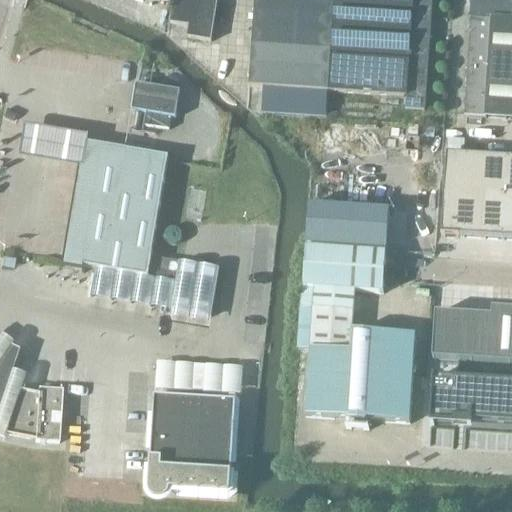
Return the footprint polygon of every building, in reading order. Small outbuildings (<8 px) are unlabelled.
[(219,0),(176,0),(172,27),(190,29),(188,41),(212,45),(219,0)] [(256,0),(251,89),(332,94),(337,0),(256,0)] [(337,0),(332,94),(330,121),(430,127),(431,112),(427,112),(434,0),(337,0)] [(511,0),(472,0),(465,118),(511,121),(511,0)] [(133,112),(177,120),(181,93),(138,86),(133,112)] [(83,272),(84,268),(68,266),(88,146),(90,138),(23,126),(17,158),(80,169),(63,269),(83,272)] [(84,268),(148,280),(152,259),(169,159),(88,146),(68,266),(84,268)] [(511,160),(448,156),(442,238),(511,242),(511,160)] [(390,212),(309,206),(307,247),(387,253),(390,212)] [(311,351),(306,418),(352,422),(352,426),(364,427),(364,422),(410,425),(416,337),(353,333),(356,293),(384,295),(386,255),(306,250),(304,289),(303,289),(299,351),(311,351)] [(176,284),(172,312),(212,319),(220,271),(152,259),(148,280),(176,284)] [(435,314),(432,361),(511,366),(511,311),(492,310),(491,318),(435,314)] [(0,345),(0,441),(3,443),(24,381),(11,377),(16,358),(0,345)] [(155,363),(154,395),(241,397),(241,365),(155,363)] [(511,383),(433,379),(430,427),(434,427),(434,425),(456,427),(456,422),(511,425),(511,383)] [(4,437),(35,443),(59,445),(63,392),(38,391),(38,397),(19,393),(4,437)] [(154,398),(149,492),(149,494),(149,495),(149,496),(150,498),(151,499),(152,500),(153,500),(155,502),(157,502),(159,503),(161,503),(163,502),(165,501),(167,500),(168,499),(170,497),(170,495),(171,493),(230,496),(236,403),(154,398)]
